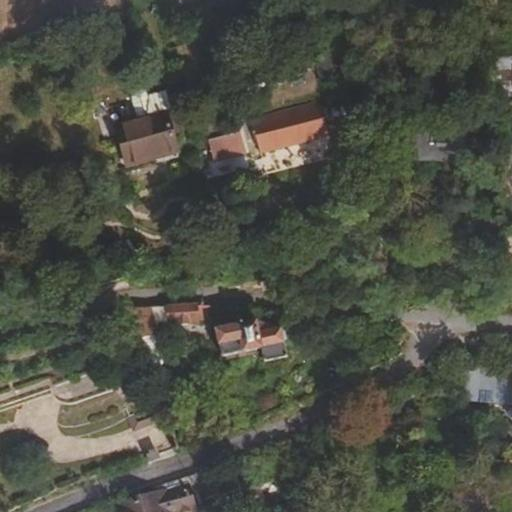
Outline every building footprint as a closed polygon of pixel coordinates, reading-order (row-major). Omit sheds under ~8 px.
[(139,101),(144,119),(162,115),(156,96),(153,90),(148,88),(142,89),(140,94),(139,101)] [(318,103),(272,115),(275,129),(272,131),(277,148),(327,134),(318,103)] [(144,119),(123,125),(138,165),(144,164),(143,159),(173,150),(162,115),(144,119)] [(138,165),(123,125),(112,128),(123,169),(138,165)] [(396,152),(420,153),(415,125),(396,125),(396,152)] [(459,127),(415,125),(420,153),(458,154),(459,127)] [(247,258),(244,278),(268,280),(268,277),(270,260),(247,258)] [(193,303),(162,304),(163,320),(195,318),(193,303)] [(156,330),(148,305),(122,306),(123,311),(133,337),(156,330)] [(253,321),(211,328),(216,355),(258,348),(261,360),(284,355),(278,328),(253,321)] [(139,389),(120,396),(130,423),(149,416),(139,389)] [(184,484),(113,503),(115,511),(173,511),(189,508),(184,484)]
